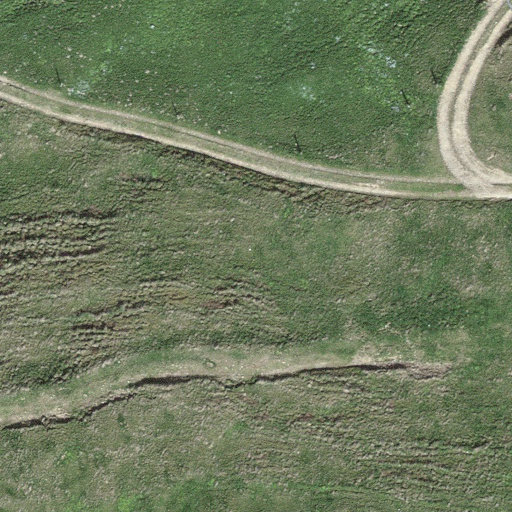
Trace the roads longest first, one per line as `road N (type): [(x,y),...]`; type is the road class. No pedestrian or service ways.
road 1 (track): [(496,186),(309,172),(0,80)]
road 2 (track): [(509,0),(469,56),(452,124),(461,155),(496,186),(511,186)]
